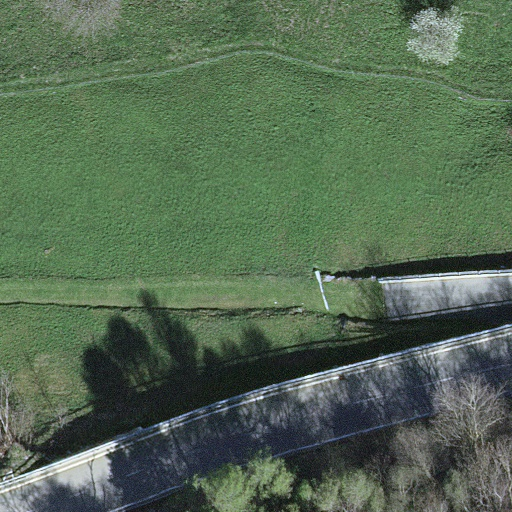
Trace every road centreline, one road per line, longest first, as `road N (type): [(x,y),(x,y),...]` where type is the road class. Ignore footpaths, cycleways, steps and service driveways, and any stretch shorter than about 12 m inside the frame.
road 1 (tertiary): [(511,352),(306,409),(13,511)]
road 2 (unknown): [(511,304),(0,297)]
